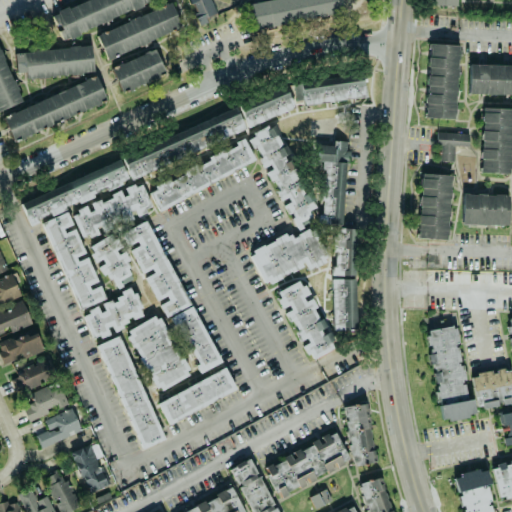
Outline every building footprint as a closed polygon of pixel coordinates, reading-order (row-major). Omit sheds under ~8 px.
[(79,0),(51,11),(61,38),(149,3),(147,0),(79,0)] [(216,13),(210,0),(188,0),(196,20),(216,13)] [(343,12),(340,0),(258,0),(248,2),(253,28),(343,12)] [(95,32),(105,58),(181,27),(171,2),(95,32)] [(456,118),(457,43),(427,42),(426,117),(456,118)] [(93,71),(90,43),(14,52),(16,72),(23,71),(24,79),(93,71)] [(120,90),(128,86),(129,88),(164,72),(153,48),(110,66),(120,90)] [(0,108),(21,100),(0,49),(0,108)] [(511,63),(469,63),(468,93),(511,93),(511,63)] [(365,96),(363,73),(294,81),(296,104),(365,96)] [(106,101),(96,76),(2,114),(12,139),(106,101)] [(293,108),(286,87),(238,104),(246,125),(293,108)] [(510,172),(511,115),(511,107),(482,106),(480,172),(510,172)] [(155,139),(157,146),(121,160),(127,176),(245,131),(236,108),(155,139)] [(295,234),(289,237),(288,233),(248,250),(263,284),(304,266),(305,269),(328,259),(307,209),(309,208),(274,124),(248,134),(263,169),(268,167),(295,234)] [(454,160),(454,145),(468,145),(468,132),(437,131),(436,159),(454,160)] [(319,143),(320,223),(332,223),(333,275),(349,274),(348,226),(343,227),(342,162),(347,162),(347,139),(332,140),(332,143),(319,143)] [(255,162),(245,141),(147,187),(157,208),(255,162)] [(19,199),(28,221),(128,182),(120,160),(19,199)] [(448,238),(450,173),(420,172),(418,237),(448,238)] [(70,212),(81,238),(152,210),(140,181),(122,189),(123,190),(88,204),(88,205),(70,212)] [(509,194),(462,192),(461,223),(508,225),(509,194)] [(41,221),(78,309),(105,298),(98,282),(97,282),(86,254),(85,254),(73,225),(72,226),(66,210),(41,221)] [(188,304),(146,219),(121,231),(128,246),(141,274),(142,274),(156,302),(157,301),(165,316),(188,304)] [(135,277),(120,249),(123,248),(114,231),(87,246),(97,263),(99,262),(113,289),(135,277)] [(0,303),(20,295),(15,281),(19,280),(15,270),(0,276),(0,303)] [(355,277),(331,278),(332,329),(356,328),(355,277)] [(334,347),(310,295),(308,296),(300,279),(275,290),(283,309),(288,321),(293,319),(297,329),(294,331),(299,342),(302,341),(310,358),(334,347)] [(82,312),(91,340),(111,333),(111,330),(128,324),(127,319),(142,314),(132,287),(114,294),(115,298),(99,304),(100,306),(82,312)] [(31,322),(21,299),(0,308),(0,331),(9,327),(11,331),(31,322)] [(220,362),(192,304),(170,314),(198,372),(220,362)] [(157,391),(190,374),(158,314),(126,331),(157,391)] [(441,417),(511,402),(511,318),(507,319),(510,334),(511,344),(511,366),(464,376),(453,324),(424,330),(441,417)] [(42,349),(35,329),(0,342),(0,353),(3,363),(19,357),(20,358),(42,349)] [(163,439),(119,334),(96,344),(140,449),(163,439)] [(9,372),(14,390),(53,378),(48,361),(9,372)] [(156,401),(168,423),(236,389),(224,367),(156,401)] [(27,417),(67,406),(60,383),(21,394),(27,417)] [(372,462),(368,413),(363,414),(362,403),(345,404),(350,464),(372,462)] [(35,434),(40,446),(80,430),(71,407),(43,418),(47,429),(35,434)] [(511,444),(511,408),(498,411),(505,446),(511,444)] [(263,464),(277,496),(317,478),(315,474),(348,460),(336,432),(263,464)] [(70,451),(86,492),(106,484),(96,457),(101,455),(96,441),(70,451)] [(230,466),(251,511),(275,511),(250,457),(230,466)] [(511,458),(490,464),(498,496),(507,496),(511,495),(511,458)] [(61,511),(65,511),(80,504),(60,468),(42,478),(61,511)] [(462,511),(493,511),(483,468),(454,475),(462,511)] [(366,511),(387,511),(387,508),(387,507),(378,476),(358,482),(366,511)] [(54,511),(47,494),(35,499),(31,487),(18,492),(26,511),(54,511)] [(243,511),(232,487),(179,511),(243,511)] [(309,496),(314,507),(329,500),(325,489),(309,496)] [(17,511),(16,499),(0,501),(0,511),(17,511)]
